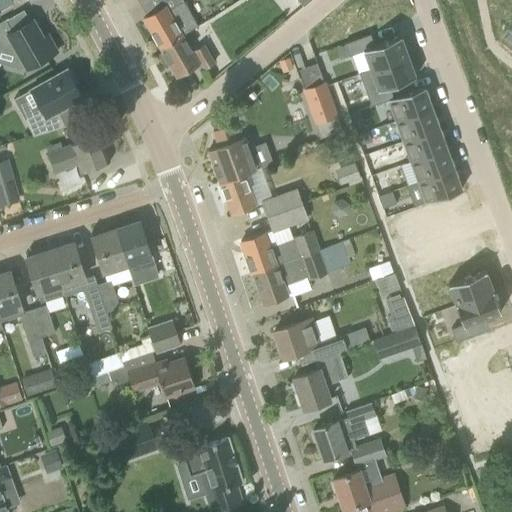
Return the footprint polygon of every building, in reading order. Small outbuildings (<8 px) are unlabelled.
[(0,0),(0,8),(12,2),(10,0),(0,0)] [(143,18),(159,47),(183,34),(191,29),(197,26),(182,0),(160,0),(164,6),(143,18)] [(7,17),(0,20),(0,49),(13,53),(16,51),(25,66),(26,68),(56,51),(47,34),(43,37),(35,23),(36,23),(35,22),(32,18),(30,20),(23,24),(12,30),(6,18),(8,17),(7,17)] [(370,33),(343,43),(348,55),(363,50),(370,68),(370,69),(408,55),(400,35),(374,44),(370,33)] [(183,34),(159,47),(161,50),(157,53),(164,64),(168,62),(176,76),(199,63),(203,69),(204,69),(215,62),(204,43),(200,45),(192,50),(183,34)] [(0,49),(0,62),(23,68),(25,66),(16,51),(13,53),(0,49)] [(370,68),(358,72),(370,105),(388,99),(393,97),(389,86),(415,76),(408,55),(370,69),(370,68)] [(289,57),(279,60),(282,70),(293,66),(289,57)] [(69,73),(66,68),(30,89),(40,106),(22,115),(33,135),(67,124),(59,109),(82,96),(74,82),(77,80),(72,71),(69,73)] [(336,114),(324,81),(303,89),(315,122),(336,114)] [(393,97),(388,99),(396,120),(431,108),(423,86),(393,97)] [(40,106),(30,89),(12,98),(22,115),(40,106)] [(431,108),(396,120),(403,140),(438,128),(431,108)] [(358,110),(349,113),(353,125),(362,121),(358,110)] [(219,182),(243,173),(260,167),(253,146),(249,147),(245,136),(238,139),(233,124),(213,132),(218,146),(207,150),(219,182)] [(438,128),(403,140),(411,161),(445,148),(438,128)] [(367,130),(355,135),(359,145),(371,140),(367,130)] [(98,133),(80,140),(47,153),(55,172),(77,163),(81,173),(109,161),(98,133)] [(445,148),(411,161),(418,181),(453,168),(445,148)] [(7,159),(0,160),(0,204),(19,199),(7,159)] [(354,162),(340,167),(346,182),(360,177),(354,162)] [(453,168),(418,181),(426,202),(460,190),(453,168)] [(243,173),(219,182),(230,214),(255,205),(243,173)] [(301,206),(295,189),(261,201),(267,218),(301,206)] [(391,191),(377,196),(382,208),(395,203),(391,191)] [(306,219),(301,206),(267,218),(272,231),(306,219)] [(139,221),(115,229),(127,263),(126,264),(132,282),(142,279),(139,270),(155,265),(149,246),(147,246),(139,221)] [(127,263),(115,229),(92,236),(104,274),(117,270),(116,267),(127,263)] [(240,241),(252,272),(319,248),(312,229),(269,244),(264,232),(240,241)] [(348,239),(341,241),(347,258),(354,255),(348,239)] [(69,242),(49,249),(60,283),(63,294),(64,295),(83,289),(96,285),(96,284),(93,274),(84,277),(78,260),(72,241),(69,242)] [(319,248),(252,272),(263,304),(282,297),(287,295),(283,284),(308,275),(309,278),(325,272),(325,273),(350,264),(347,258),(341,241),(319,249),(319,248)] [(60,283),(49,248),(25,256),(31,275),(37,294),(40,301),(63,294),(60,283)] [(388,260),(367,268),(371,279),(392,271),(388,260)] [(9,270),(0,273),(0,321),(19,316),(29,350),(44,345),(41,337),(42,337),(33,309),(22,312),(21,308),(9,270)] [(450,270),(420,281),(424,292),(443,286),(450,307),(455,305),(488,293),(481,272),(477,274),(454,282),(450,270)] [(109,279),(96,284),(96,285),(105,312),(118,308),(109,279)] [(96,285),(83,289),(96,332),(110,328),(110,327),(105,312),(96,285)] [(462,324),(451,328),(455,341),(470,335),(466,324),(485,317),(500,312),(493,291),(488,293),(455,305),(462,324)] [(386,317),(391,330),(410,323),(399,294),(385,299),(391,315),(386,317)] [(42,337),(54,333),(45,305),(33,309),(42,337)] [(301,365),(315,360),(339,352),(345,350),(369,342),(364,327),(353,331),(340,335),(317,343),(309,318),(293,323),(274,330),(283,358),(297,353),(301,365)] [(171,319),(146,327),(151,341),(154,350),(155,353),(180,345),(171,319)] [(425,357),(415,326),(390,335),(395,352),(412,347),(416,360),(425,357)] [(342,361),(339,352),(315,360),(318,369),(293,378),(303,408),(331,398),(327,385),(348,378),(342,361)] [(129,378),(134,392),(160,383),(164,395),(175,391),(194,385),(185,358),(169,363),(167,359),(155,363),(151,353),(123,362),(124,365),(108,371),(113,384),(129,378)] [(100,359),(86,363),(91,377),(104,372),(100,359)] [(39,391),(55,386),(50,369),(34,373),(39,391)] [(415,394),(414,396),(425,398),(427,388),(416,386),(415,394)] [(0,408),(8,406),(1,387),(0,387),(0,408)] [(369,433),(365,419),(374,415),(370,402),(344,411),(347,417),(313,429),(324,460),(347,452),(347,451),(351,450),(356,464),(372,459),(382,456),(377,441),(355,448),(352,440),(369,433)] [(148,421),(118,432),(127,458),(157,447),(148,421)] [(52,447),(66,442),(61,428),(47,433),(52,447)] [(197,435),(178,442),(189,475),(207,470),(213,489),(205,492),(211,511),(212,511),(242,503),(236,484),(242,482),(228,437),(200,446),(197,435)] [(448,437),(427,444),(432,459),(437,457),(439,463),(455,458),(448,437)] [(55,451),(43,456),(49,474),(62,469),(55,451)] [(358,470),(352,472),(333,478),(343,509),(375,498),(379,511),(388,511),(404,507),(417,502),(414,495),(402,500),(393,474),(379,479),(372,459),(356,464),(358,470)] [(0,479),(10,476),(6,463),(0,465),(0,511),(6,511),(0,494),(0,479)]
